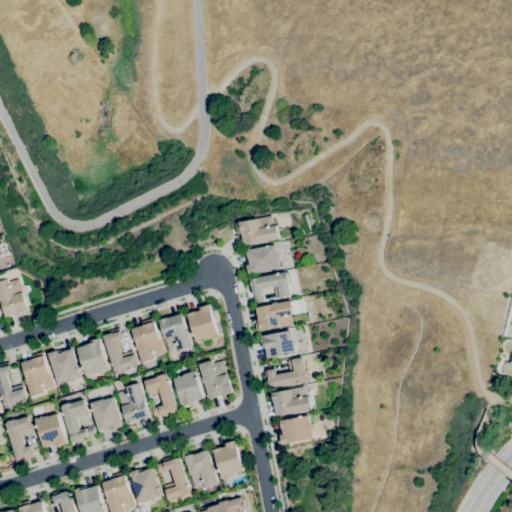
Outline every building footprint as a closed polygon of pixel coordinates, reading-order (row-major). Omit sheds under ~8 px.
[(244,245),(242,234),(241,234),(238,234),(236,223),(241,222),(258,219),(258,218),(272,216),(274,226),(276,225),(279,239),(265,242),(266,242),(261,243),(260,242),(244,245)] [(248,274),(246,265),(249,264),(248,259),(246,250),(275,244),(278,258),(277,259),(279,268),(248,274)] [(255,304),(250,279),(288,272),(290,283),(288,283),(290,295),(275,298),(273,287),(263,289),(264,294),(261,294),(263,302),(255,304)] [(19,317),(17,313),(6,317),(1,301),(0,302),(0,275),(4,274),(6,280),(8,279),(9,281),(19,278),(22,287),(26,285),(29,292),(23,293),(29,314),(19,317)] [(256,331),(254,320),(258,319),(256,307),(272,304),(272,303),(277,302),(277,303),(290,301),(293,314),(290,315),(292,325),(279,327),(278,327),(256,331)] [(205,347),(203,339),(196,342),(188,316),(187,317),(186,314),(196,311),(201,310),(200,307),(209,305),(210,310),(218,334),(210,336),(213,345),(205,347)] [(168,352),(164,338),(159,320),(168,317),(168,318),(181,314),(186,329),(188,329),(189,334),(188,335),(192,347),(179,352),(178,349),(168,352)] [(141,363),(137,350),(136,350),(135,346),(136,345),(132,329),(142,326),(142,325),(143,325),(142,322),(152,318),(153,322),(154,322),(159,338),(164,353),(154,356),(155,359),(141,363)] [(115,374),(114,372),(103,336),(110,333),(110,331),(119,328),(120,331),(123,339),(117,341),(121,354),(132,350),(137,365),(125,369),(126,371),(115,374)] [(267,359),(265,348),(263,348),(260,336),(290,330),(292,340),(293,340),(296,353),(267,359)] [(85,375),(77,348),(88,344),(87,342),(99,338),(100,342),(99,342),(107,367),(97,370),(98,371),(85,375)] [(57,383),(48,353),(57,351),(58,354),(63,352),(63,351),(72,349),(80,377),(67,381),(66,380),(57,383)] [(31,397),(27,384),(26,384),(25,379),(26,379),(21,363),(32,360),(32,359),(31,355),(42,352),(48,372),(49,372),(53,387),(44,390),(44,393),(31,397)] [(269,388),(268,379),(267,370),(276,369),(277,374),(289,372),(287,360),(302,357),(304,370),(307,369),(309,380),(305,381),(305,383),(291,386),(291,384),(269,388)] [(209,399),(199,364),(212,360),(213,363),(223,360),(227,374),(232,392),(224,395),(224,394),(209,399)] [(4,409),(0,396),(0,364),(8,362),(9,365),(10,365),(13,373),(7,375),(11,388),(22,384),(23,388),(27,399),(15,402),(16,405),(4,409)] [(182,408),(181,404),(174,378),(183,375),(183,374),(196,371),(204,398),(194,401),(195,404),(182,408)] [(162,418),(161,415),(154,417),(151,409),(164,405),(160,392),(149,395),(144,381),(157,377),(157,376),(165,374),(165,375),(167,375),(178,409),(170,412),(171,415),(162,418)] [(127,424),(122,406),(121,406),(117,393),(127,390),(126,387),(140,383),(144,396),(146,400),(145,401),(150,417),(140,420),(141,420),(127,424)] [(276,416),(272,393),(290,389),(304,386),(306,396),(308,396),(311,409),(298,412),(298,413),(293,414),(293,413),(276,416)] [(99,431),(90,403),(103,399),(104,400),(114,397),(123,426),(113,429),(112,426),(107,428),(108,429),(99,431)] [(71,442),(61,407),(63,406),(62,405),(70,403),(71,403),(84,399),(88,414),(77,418),(81,430),(93,426),(96,434),(71,442)] [(43,447),(35,419),(48,416),(58,414),(65,438),(66,437),(67,443),(58,446),(57,443),(43,447)] [(282,444),(280,435),(283,435),(282,430),(281,430),(280,420),(283,420),(283,421),(308,415),(310,424),(311,423),(312,430),(310,430),(312,438),(282,444)] [(25,460),(24,457),(17,460),(6,423),(8,423),(7,421),(15,419),(16,420),(29,416),(33,431),(22,434),(26,447),(31,445),(35,457),(25,460)] [(221,478),(214,453),(213,453),(212,450),(222,447),(222,448),(226,446),(225,443),(235,440),(236,445),(236,446),(238,453),(240,452),(242,457),(239,458),(243,470),(233,473),(234,474),(221,478)] [(205,489),(204,486),(194,489),(190,475),(184,457),(193,454),(193,455),(208,450),(212,466),(214,465),(216,471),(214,471),(218,485),(205,489)] [(168,500),(163,485),(174,482),(170,470),(166,471),(158,473),(156,465),(163,463),(162,459),(171,457),(172,460),(180,457),(191,496),(181,499),(181,496),(168,500)] [(138,502),(129,473),(138,470),(141,469),(141,471),(153,468),(161,496),(148,500),(147,499),(138,502)] [(110,511),(108,504),(107,504),(105,499),(107,499),(102,483),(113,479),(112,475),(123,472),(124,476),(125,475),(126,479),(125,479),(130,494),(134,507),(125,510),(125,511),(110,511)] [(81,511),(74,490),(86,486),(87,489),(97,485),(104,511),(81,511)] [(63,511),(60,503),(55,505),(52,497),(53,496),(52,493),(60,491),(61,493),(69,490),(75,511),(63,511)] [(196,511),(196,509),(242,495),(245,507),(235,510),(235,511),(196,511)] [(20,511),(19,508),(18,504),(29,501),(30,504),(42,501),(44,511),(20,511)]
